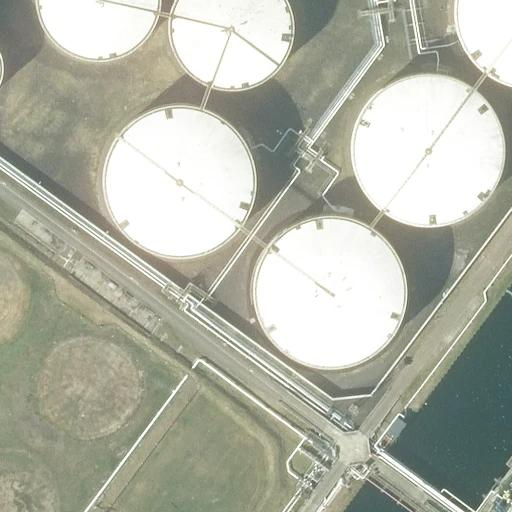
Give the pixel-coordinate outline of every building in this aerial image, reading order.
[(35,0),(36,4),(36,8),(37,12),(38,16),(40,20),(41,24),(43,27),(45,31),(48,34),(50,38),(53,41),(56,43),(59,46),(62,49),(66,51),(70,53),(73,55),(77,56),(81,57),(85,58),(89,59),(93,59),(97,60),(102,60),(106,59),(110,58),(114,58),(118,56),(122,55),(126,53),(129,51),(133,49),(136,47),(139,44),(142,41),(145,38),(148,35),(150,32),(152,28),(154,25),(156,21),(157,17),(159,13),(160,9),(160,5),(161,1),(160,0),(35,0)] [(173,0),(173,2),(171,6),(170,11),(169,15),(168,19),(168,24),(168,28),(168,33),(168,37),(169,41),(170,46),(172,50),(174,54),(176,58),(178,61),(181,65),(183,68),(187,72),(190,75),(193,77),(197,80),(201,82),(205,84),(209,86),(213,87),(217,88),(222,89),(226,89),(231,89),(235,89),(239,89),(244,88),(248,87),(252,85),(256,84),(260,82),(264,79),(268,77),(271,74),(274,71),(277,68),(280,65),(283,61),(285,57),(287,53),(289,49),(290,45),(291,41),(292,36),(293,32),(293,28),(293,23),(292,19),(292,14),(291,10),(289,6),(288,2),(286,0),(173,0)] [(511,0),(454,0),(454,5),(454,9),(454,14),(454,19),(455,23),(456,28),(457,32),(458,36),(460,41),(462,45),(464,49),(466,53),(469,56),(472,60),(475,63),(478,67),(482,70),(485,72),(489,75),(493,77),(497,79),(502,81),(506,83),(510,84),(511,84),(511,0)] [(359,113),(357,117),(355,122),(354,126),(352,130),(352,135),(351,139),(350,144),(350,148),(351,153),(351,157),(352,162),(353,166),(354,171),(355,175),(357,179),(359,183),(361,187),(364,191),(366,195),(369,198),(372,201),(375,205),(379,207),(382,210),(386,213),(390,215),(394,217),(398,219),(403,220),(407,222),(411,223),(416,224),(420,224),(425,224),(429,224),(434,224),(439,224),(443,223),(447,222),(452,220),(456,219),(460,217),(464,215),(468,213),(472,210),(475,207),(479,204),(482,201),(485,198),(488,194),(491,191),(493,187),(495,183),(497,179),(499,174),(500,170),(502,166),(503,161),(503,157),(504,152),(504,148),(504,143),(503,139),(502,134),(501,130),(500,126),(499,121),(497,117),(495,113),(493,109),(490,105),(488,101),(485,98),(482,95),(479,91),(475,89),(472,86),(468,83),(464,81),(460,79),(456,77),(451,76),(447,74),(443,73),(438,72),(434,72),(429,72),(425,72),(420,72),(416,72),(411,73),(407,74),(402,76),(398,77),(394,79),(390,81),(386,83),(382,86),(379,89),(375,92),(372,95),(369,98),(366,102),(363,105),(361,109),(359,113)] [(193,254),(198,253),(203,252),(207,250),(212,249),(216,246),(220,244),(224,241),(228,238),(231,235),(235,232),(238,228),(241,224),(244,220),(246,216),(248,212),(250,208),(252,203),(253,199),(254,194),(255,189),(255,184),(255,180),(255,175),(255,170),(254,165),(253,161),(252,156),(250,151),(248,147),(246,143),(244,139),(241,135),(238,131),(235,127),(231,124),(228,121),(224,118),(220,115),(216,113),(212,111),(207,109),(203,107),(198,106),(193,105),(189,104),(184,103),(179,103),(174,104),(169,104),(165,105),(160,106),(155,107),(151,109),(147,111),(142,113),(138,115),(134,118),(130,121),(127,124),(123,127),(120,131),(117,135),(115,139),(112,143),(110,147),(108,152),(106,156),(105,161),(104,165),(103,170),(103,175),(103,180),(103,184),(103,189),(104,194),(105,199),(106,203),(108,208),(110,212),(112,216),(115,220),(117,224),(120,228),(123,232),(127,235),(130,238),(134,241),(138,244),(142,246),(147,249),(151,250),(155,252),(160,253),(165,254),(170,255),(174,256),(179,256),(184,256),(189,255),(193,254)] [(401,263),(399,259),(397,255),(395,251),(392,247),(389,243),(386,239),(383,236),(380,233),(376,230),(373,227),(369,225),(365,222),(361,220),(356,219),(352,217),(348,216),(343,215),(338,214),(334,214),(329,214),(325,214),(320,214),(315,215),(311,216),(307,217),(302,219),(298,220),(294,222),(290,225),(286,227),(282,230),(279,233),(275,236),(272,239),(269,243),(266,246),(264,250),(262,254),(260,258),(258,263),(256,267),(255,271),(254,276),(253,280),(253,285),(253,290),(253,294),(253,299),(254,303),(255,308),(256,312),(258,317),(259,321),(261,325),(264,329),(266,333),(269,337),(272,340),(275,344),(278,347),(282,350),(286,352),(290,355),(294,357),(298,359),(302,361),(306,363),(311,364),(315,365),(320,365),(324,366),(329,366),(334,366),(338,365),(343,365),(347,364),(352,363),(356,361),(360,359),(365,357),(369,355),(372,353),(376,350),(380,347),(383,344),(386,340),(389,337),(392,333),(394,329),(397,325),(399,321),(401,317),(402,313),(403,308),(404,304),(405,299),(405,295),(406,290),(405,285),(405,281),(404,276),(403,272),(402,267),(401,263)] [(123,425),(125,422),(128,419),(130,416),(132,413),(134,410),(136,406),(137,402),(138,399),(139,395),(139,391),(139,387),(139,383),(139,379),(138,376),(137,372),(136,368),(134,365),(132,361),(130,358),(128,355),(125,352),(122,350),(119,347),(116,345),(113,343),(110,341),(106,340),(102,338),(99,337),(95,337),(91,336),(87,336),(83,337),(79,337),(76,338),(72,339),(68,340),(65,342),(61,344),(58,346),(55,348),(52,351),(50,354),(47,357),(45,360),(43,363),(41,367),(40,370),(39,374),(38,378),(37,382),(37,385),(37,389),(37,393),(38,397),(39,401),(40,404),(42,408),(43,411),(45,415),(47,418),(50,421),(52,424),(55,426),(58,429),(62,431),(65,433),(68,434),(72,436),(76,437),(80,437),(83,438),(87,438),(91,438),(95,438),(99,437),(103,436),(106,435),(110,433),(113,432),(117,430),(120,427),(123,425)] [(44,468),(41,466),(38,463),(35,461),(32,459),(29,457),(26,455),(22,454),(19,452),(15,452),(11,451),(8,451),(4,450),(0,450),(0,511),(54,511),(55,511),(56,507),(56,503),(56,499),(56,496),(55,492),(54,488),(53,485),(52,481),(50,478),(48,474),(46,471),(44,468)]
